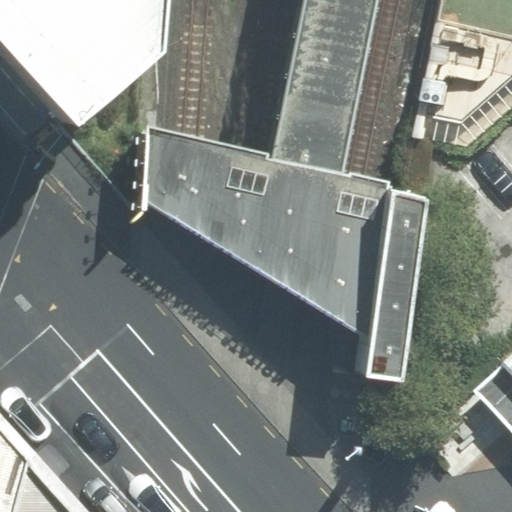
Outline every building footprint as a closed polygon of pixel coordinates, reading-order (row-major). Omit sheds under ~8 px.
[(0,0),(0,58),(60,124),(137,50),(141,0),(0,0)] [(309,167),(331,172),(370,0),(296,0),(263,157),(309,167)] [(256,151),(138,125),(136,200),(297,303),(355,337),(351,369),(386,374),(408,196),(375,189),(376,179),(337,168),(336,173),(331,172),(309,167),(263,157),(256,156),(256,151)] [(511,359),(496,374),(511,391),(511,359)] [(0,511),(55,511),(25,479),(0,451),(0,511)]
